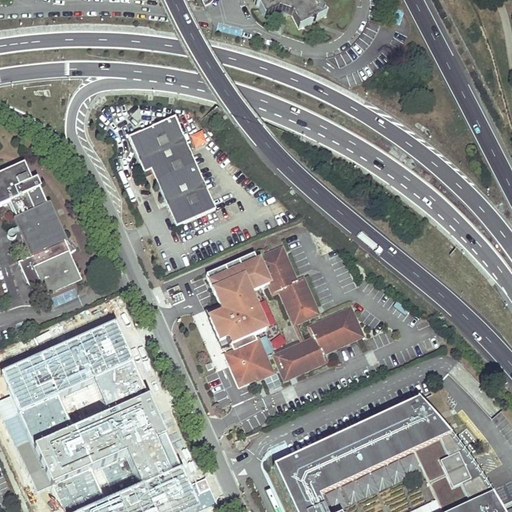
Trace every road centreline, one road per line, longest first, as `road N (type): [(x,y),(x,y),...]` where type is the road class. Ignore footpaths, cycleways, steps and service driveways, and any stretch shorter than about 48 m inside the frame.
road 1 (trunk): [(511,247),(446,173),(311,86),(186,46),(132,39),(0,46)]
road 2 (trunk): [(175,0),(212,70),(281,158),(449,299),(511,364)]
road 3 (residential): [(71,147),(239,511)]
road 4 (trunk): [(208,84),(295,113),(395,169),(449,213),(511,287)]
road 5 (trunk): [(511,188),(414,0)]
road 6 (trunk): [(0,75),(108,69),(208,84)]
road 7 (trunk): [(71,147),(70,113),(83,92),(115,83),(208,84)]
road 8 (unclassified): [(38,4),(208,12)]
